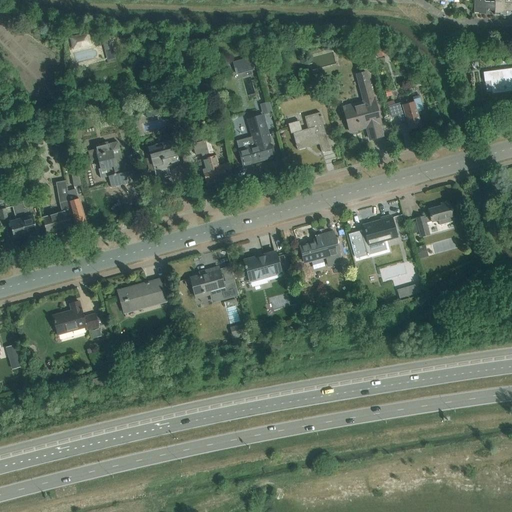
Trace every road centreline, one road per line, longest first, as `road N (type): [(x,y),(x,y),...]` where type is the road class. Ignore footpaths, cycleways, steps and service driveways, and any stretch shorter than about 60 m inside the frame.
road 1 (tertiary): [(0,288),(511,147)]
road 2 (primary): [(0,496),(220,441),(511,392)]
road 3 (primary): [(511,366),(211,416),(0,468)]
